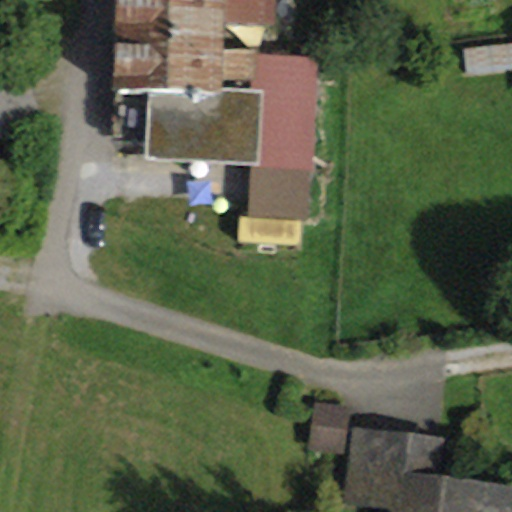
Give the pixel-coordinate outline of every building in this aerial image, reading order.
[(267,0),(121,0),(120,41),(217,43),(218,27),(267,29),(267,0)] [(253,59),(217,56),(217,43),(120,41),(118,140),(177,143),(177,157),(208,158),(208,163),(253,165),(257,101),(250,101),(252,63),(253,59)] [(0,133),(36,122),(13,48),(0,53),(0,133)] [(250,217),(304,221),(309,164),(314,66),(252,63),(250,101),(257,101),(253,165),(250,217)] [(319,412),(315,446),(339,449),(344,415),(319,412)] [(399,508),(398,511),(511,511),(511,496),(432,486),(405,483),(410,444),(358,438),(350,502),(399,508)] [(405,483),(432,486),(437,448),(410,444),(405,483)]
